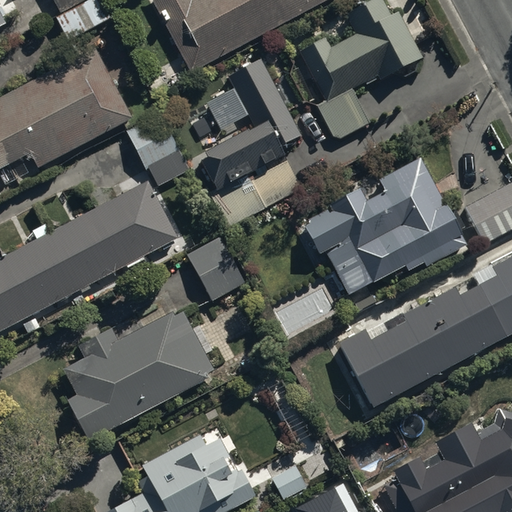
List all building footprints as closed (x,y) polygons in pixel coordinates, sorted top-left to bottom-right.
[(55,0),(61,12),(82,0),(55,0)] [(111,17),(101,0),(94,0),(58,20),(69,40),(111,17)] [(152,0),(190,71),(324,0),(152,0)] [(370,122),(352,88),(376,75),(377,77),(419,55),(396,11),(387,16),(378,0),(372,0),(344,15),(354,35),(327,49),(323,41),(301,52),(327,101),(320,105),(338,139),(370,122)] [(0,30),(9,25),(0,7),(0,30)] [(96,48),(0,98),(0,169),(32,153),(40,169),(134,120),(96,48)] [(300,135),(259,60),(226,77),(252,124),(203,151),(206,156),(201,159),(218,190),(287,152),(283,144),(300,135)] [(160,113),(125,130),(145,169),(149,167),(158,186),(188,171),(160,113)] [(448,209),(419,156),(378,178),(384,189),(365,199),(358,187),(331,201),(334,207),(303,224),(318,253),(324,250),(347,293),(391,270),(394,276),(423,260),(426,265),(466,244),(458,230),(465,226),(454,206),(448,209)] [(36,238),(0,256),(0,328),(176,237),(146,179),(48,230),(45,223),(32,230),(36,238)] [(511,226),(511,179),(464,206),(484,242),(511,226)] [(219,235),(185,253),(211,299),(244,280),(219,235)] [(399,315),(337,348),(372,413),(511,337),(511,263),(492,275),(489,271),(471,281),(472,283),(402,321),(399,315)] [(62,365),(75,392),(66,396),(86,438),(208,380),(205,374),(212,370),(183,307),(116,338),(111,327),(83,340),(88,352),(62,365)] [(511,511),(511,418),(494,412),(488,426),(481,430),(478,424),(469,429),(467,425),(430,445),(435,455),(416,465),(413,458),(388,471),(409,511),(511,511)] [(143,489),(98,511),(221,511),(256,494),(224,433),(206,443),(200,433),(142,464),(147,473),(138,478),(143,489)] [(290,458),(267,470),(281,496),(304,484),(290,458)] [(357,511),(342,483),(294,506),(296,511),(357,511)]
